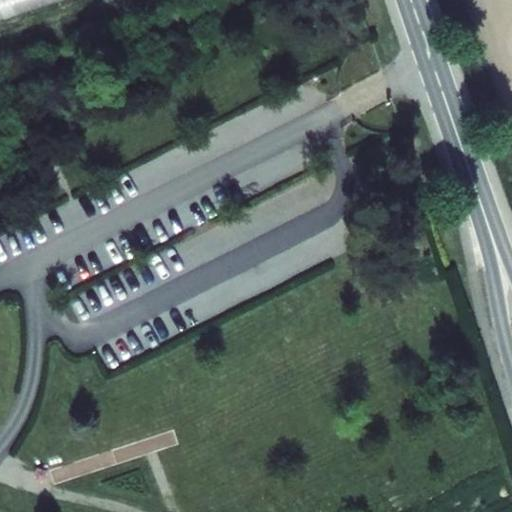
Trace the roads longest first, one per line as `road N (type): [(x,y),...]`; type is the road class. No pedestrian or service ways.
road 1 (residential): [(0,88),(223,0)]
road 2 (secondary): [(475,187),(412,0)]
road 3 (secondary): [(475,187),(511,365)]
